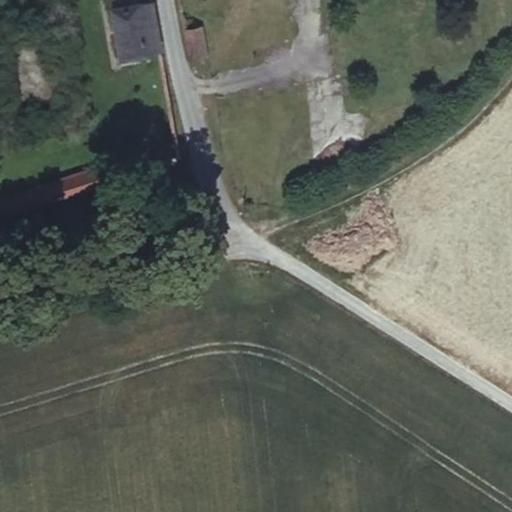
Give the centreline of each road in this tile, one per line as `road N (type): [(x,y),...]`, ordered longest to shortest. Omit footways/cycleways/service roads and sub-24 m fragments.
road 1 (track): [(511,68),(438,140),(242,238)]
road 2 (unclassified): [(511,407),(242,238)]
road 3 (residential): [(242,238),(201,181),(179,110),(163,0)]
road 4 (residential): [(0,319),(242,238)]
